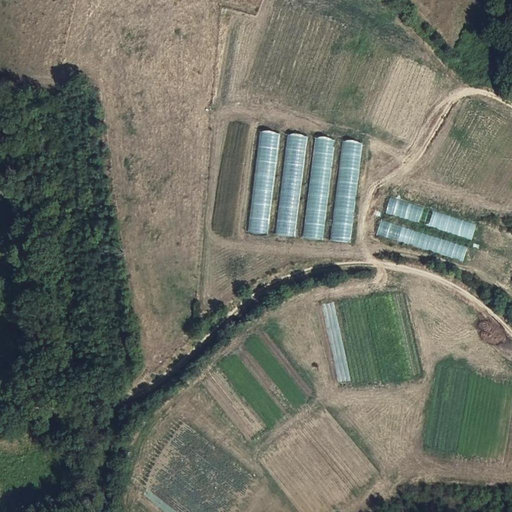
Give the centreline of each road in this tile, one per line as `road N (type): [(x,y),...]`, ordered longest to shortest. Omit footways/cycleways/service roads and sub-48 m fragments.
road 1 (track): [(0,405),(107,406),(163,376),(261,291),(336,265),(423,271),(477,299),(511,333)]
road 2 (track): [(511,106),(465,90),(443,109),(363,226),(359,263)]
